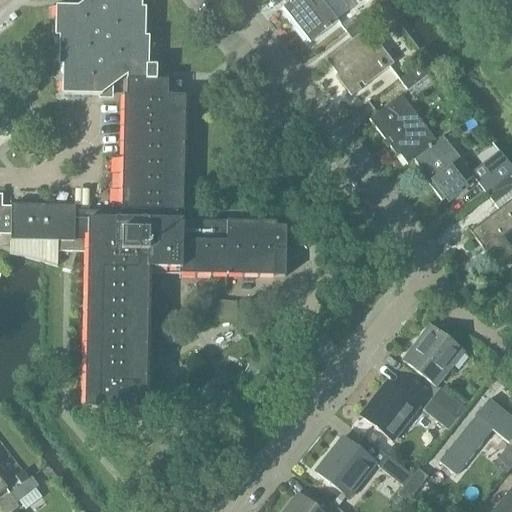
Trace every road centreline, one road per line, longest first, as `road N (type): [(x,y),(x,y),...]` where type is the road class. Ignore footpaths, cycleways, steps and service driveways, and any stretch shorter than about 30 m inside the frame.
road 1 (residential): [(417,281),(427,255),(227,0)]
road 2 (residential): [(236,511),(417,281)]
road 3 (unknown): [(349,367),(308,311),(302,243)]
road 4 (residential): [(511,356),(417,281)]
